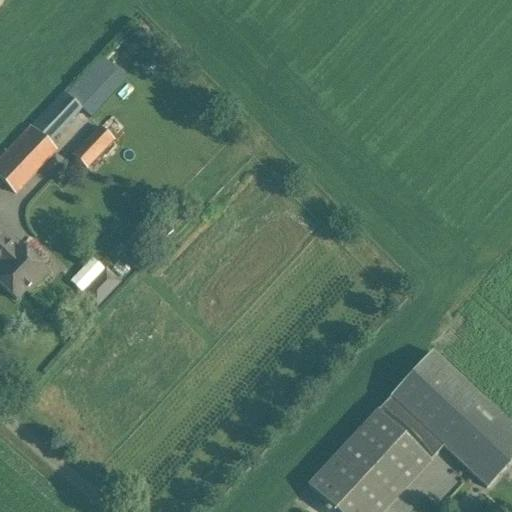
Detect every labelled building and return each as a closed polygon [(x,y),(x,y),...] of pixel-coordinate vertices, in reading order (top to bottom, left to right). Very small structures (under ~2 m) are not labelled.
[(0,177),(14,191),(54,150),(50,145),(59,135),(84,109),(67,93),(33,129),(31,127),(29,129),(0,158),(0,177)] [(87,171),(114,142),(100,128),(73,157),(87,171)] [(158,220),(150,229),(164,243),(173,234),(158,220)] [(18,250),(0,232),(0,268),(0,269),(0,286),(16,302),(33,284),(36,287),(49,274),(21,247),(18,250)] [(83,294),(99,307),(122,280),(106,266),(83,294)] [(486,491),(511,462),(511,428),(432,354),(309,488),(334,511),(384,511),(442,450),(486,491)]
